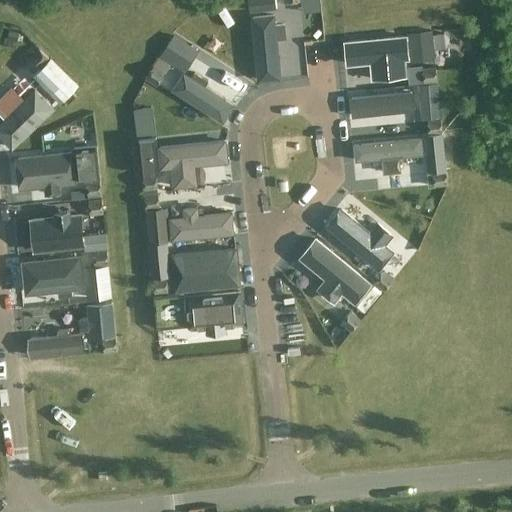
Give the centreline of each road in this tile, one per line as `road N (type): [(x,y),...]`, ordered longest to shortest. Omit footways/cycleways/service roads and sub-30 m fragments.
road 1 (residential): [(261,253),(248,135),(253,117),(269,104),(314,105),(328,120),(335,175)]
road 2 (residential): [(286,496),(261,253)]
road 3 (unclassified): [(286,496),(511,471)]
road 4 (residential): [(18,511),(0,333)]
road 5 (unclassified): [(133,511),(286,496)]
